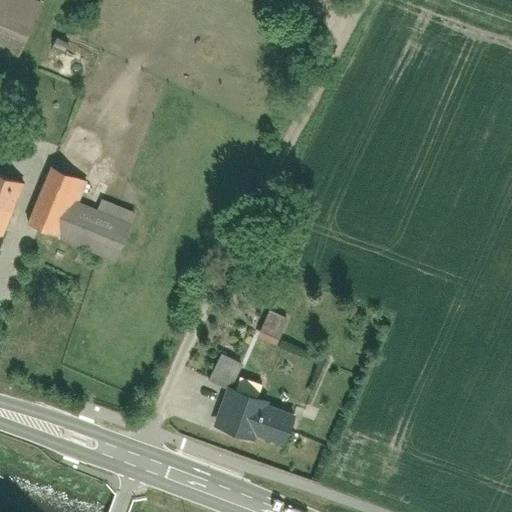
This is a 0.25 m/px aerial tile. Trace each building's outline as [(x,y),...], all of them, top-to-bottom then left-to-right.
[(48,1),(45,0),(0,0),(0,43),(25,54),(48,1)] [(89,177),(59,164),(34,223),(65,236),(81,197),(89,177)] [(0,253),(30,181),(0,169),(0,253)] [(105,207),(81,197),(65,236),(121,259),(137,220),(105,207)] [(109,197),(105,207),(137,220),(141,210),(109,197)] [(292,317),(274,309),(263,336),(281,343),(292,317)] [(248,360),(227,350),(216,373),(237,382),(248,360)] [(235,383),(219,423),(256,437),(259,431),(270,401),(272,397),(235,383)] [(304,414),(270,401),(259,431),(292,444),(304,414)]
